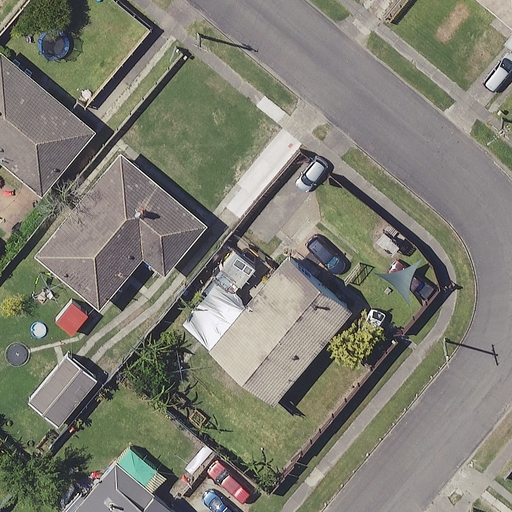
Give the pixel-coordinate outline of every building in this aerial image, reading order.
[(511,0),(483,0),(511,23),(511,0)] [(97,126),(1,46),(0,47),(0,156),(43,191),(97,126)] [(208,220),(121,148),(34,252),(102,307),(146,254),(166,270),(208,220)] [(353,304),(288,251),(210,347),(275,400),(353,304)] [(92,313),(73,298),(58,317),(76,332),(92,313)] [(99,379),(69,354),(31,400),(61,424),(99,379)] [(182,511),(119,458),(72,511),(182,511)]
